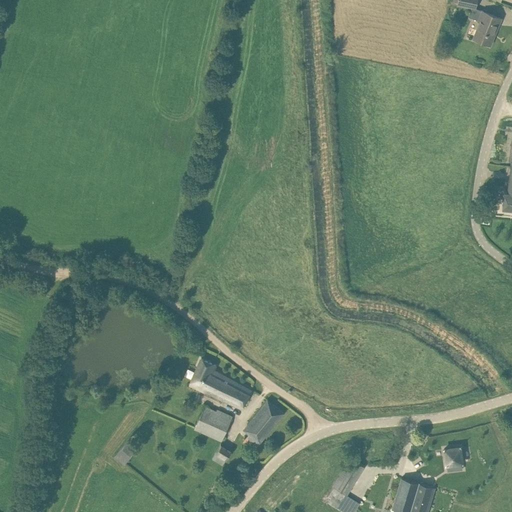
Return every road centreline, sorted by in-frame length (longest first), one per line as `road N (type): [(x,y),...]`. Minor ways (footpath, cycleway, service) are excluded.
road 1 (track): [(0,258),(32,272),(145,290),(331,430)]
road 2 (unclassified): [(235,511),(274,463),(310,436),(511,399)]
road 3 (unclassified): [(511,267),(490,251),(475,224),(487,144),(511,72)]
